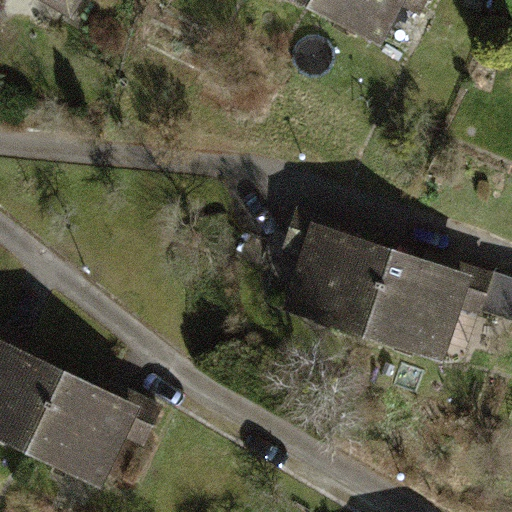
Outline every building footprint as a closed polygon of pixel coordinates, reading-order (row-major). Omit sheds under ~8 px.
[(22,0),(60,23),(74,0),(22,0)] [(274,0),(300,13),(306,0),(274,0)] [(306,0),(300,13),(375,51),(397,8),(400,0),(306,0)] [(400,0),(397,8),(409,14),(416,0),(400,0)] [(264,284),(283,290),(305,227),(353,244),(358,230),(291,206),(264,284)] [(275,318),(358,345),(387,255),(353,244),(305,227),(283,290),(275,318)] [(420,252),(416,264),(464,280),(441,354),(459,359),(486,273),(420,252)] [(416,264),(387,255),(358,345),(437,369),(441,354),(464,280),(416,264)] [(0,347),(26,360),(32,347),(0,331),(0,347)] [(0,453),(20,462),(58,377),(26,360),(0,347),(0,453)] [(90,375),(84,388),(132,410),(118,441),(135,448),(155,404),(90,375)] [(84,388),(58,377),(20,462),(94,495),(118,441),(132,410),(84,388)]
